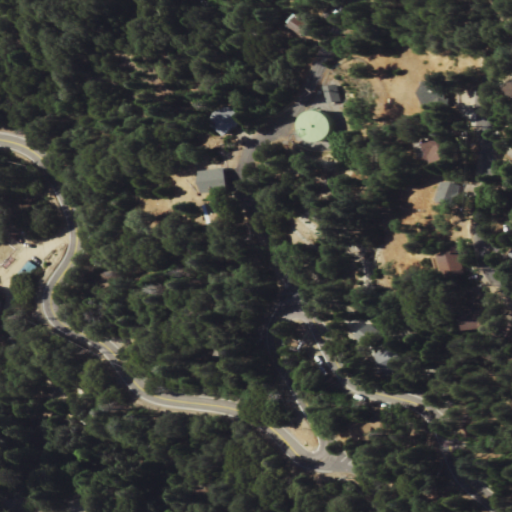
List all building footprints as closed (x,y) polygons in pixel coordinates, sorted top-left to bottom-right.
[(307,37),(318,26),(307,15),(296,27),(307,37)] [(449,83),(429,83),(429,108),(448,108),(449,83)] [(325,105),(338,104),(337,86),(324,87),(325,105)] [(228,137),(247,124),(235,105),(215,119),(228,137)] [(302,142),(329,141),(328,112),(302,112),(302,142)] [(426,142),(431,167),(454,163),(449,137),(426,142)] [(207,172),(210,194),(231,192),(229,169),(207,172)] [(461,205),(464,185),(448,183),(446,204),(461,205)] [(213,204),(212,217),(227,217),(227,205),(213,204)] [(465,275),(462,253),(444,255),(447,278),(465,275)] [(25,283),(35,266),(26,261),(16,278),(25,283)] [(370,349),(382,336),(369,324),(357,337),(370,349)] [(227,357),(228,348),(214,348),(213,357),(227,357)] [(366,421),(359,437),(372,443),(376,433),(388,438),(395,424),(378,416),(374,425),(366,421)]
